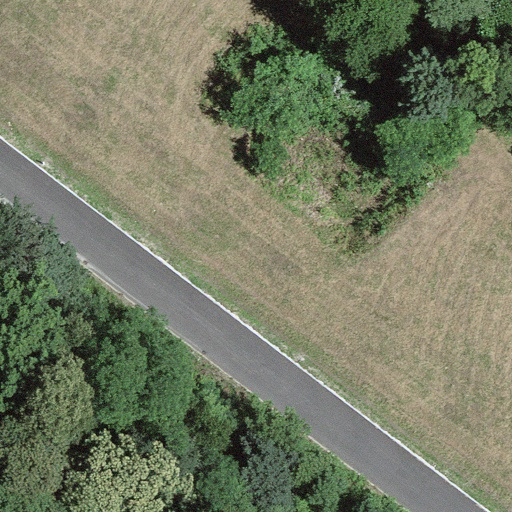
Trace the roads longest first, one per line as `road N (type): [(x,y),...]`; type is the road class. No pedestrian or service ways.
road 1 (tertiary): [(355,457),(0,178)]
road 2 (track): [(112,511),(0,377)]
